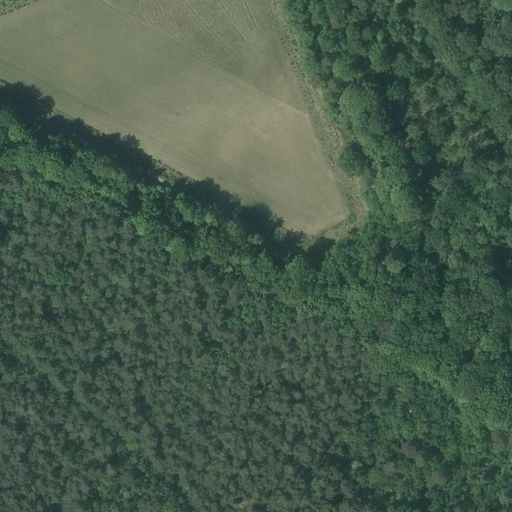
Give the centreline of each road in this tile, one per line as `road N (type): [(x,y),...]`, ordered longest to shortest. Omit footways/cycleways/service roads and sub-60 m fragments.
road 1 (unknown): [(0,88),(333,254),(386,304),(511,369)]
road 2 (track): [(487,391),(0,141)]
road 3 (track): [(324,0),(487,391)]
